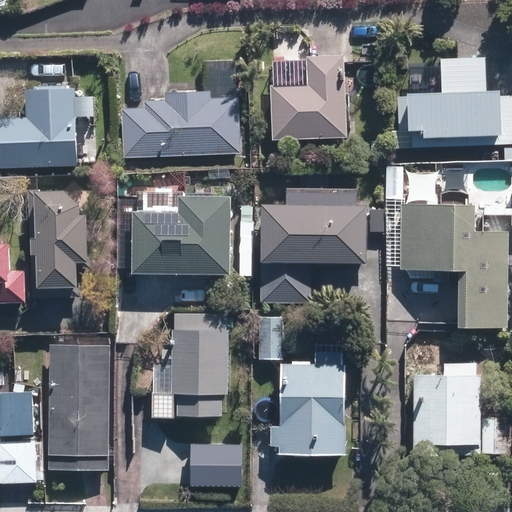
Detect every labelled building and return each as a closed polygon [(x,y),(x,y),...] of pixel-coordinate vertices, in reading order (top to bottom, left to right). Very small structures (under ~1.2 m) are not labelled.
[(275,137),(351,136),(349,53),(311,54),(311,80),(273,81),(275,137)] [(511,87),(492,89),(491,53),(446,55),(447,91),(399,92),(400,128),(410,128),(411,146),(511,141),(511,87)] [(78,83),(30,85),(30,86),(31,114),(0,114),(0,164),(80,163),(78,83)] [(211,95),(211,88),(167,90),(167,97),(145,98),(146,105),(121,105),(123,156),(242,152),(240,94),(211,95)] [(374,152),(390,152),(390,137),(373,138),(374,152)] [(117,147),(102,148),(103,162),(117,162),(117,147)] [(402,164),(388,164),(389,198),(403,198),(402,164)] [(135,183),(135,173),(122,174),(122,184),(135,183)] [(84,199),(68,185),(28,185),(31,293),(79,292),(78,261),(90,261),(89,210),(84,211),(84,199)] [(233,269),(235,190),(181,189),(180,207),(135,206),(134,267),(233,269)] [(367,257),(368,201),(354,201),(354,199),(286,198),(285,246),(259,246),(259,298),(311,298),(311,258),(353,258),(353,256),(367,257)] [(473,225),(474,200),(400,199),(400,264),(462,264),(462,322),(508,323),(509,226),(473,225)] [(0,237),(0,298),(26,298),(26,273),(26,267),(13,267),(13,237),(0,237)] [(227,324),(227,308),(174,308),(175,323),(173,323),(172,344),(161,344),(160,362),(172,363),(172,388),(177,388),(177,409),(222,410),(223,388),(229,388),(229,324),(227,324)] [(282,353),(282,312),(258,312),(258,354),(282,353)] [(110,340),(49,340),(48,463),(108,464),(110,340)] [(346,449),(347,359),(280,359),(280,421),(271,421),(271,440),(279,440),(279,448),(346,449)] [(481,451),(481,448),(507,448),(507,411),(483,412),(483,368),(413,368),(414,451),(481,451)] [(0,430),(19,430),(19,436),(0,437),(0,479),(37,478),(35,436),(32,436),(32,429),(34,429),(33,389),(0,390),(0,430)] [(229,483),(229,444),(191,444),(191,482),(229,483)]
